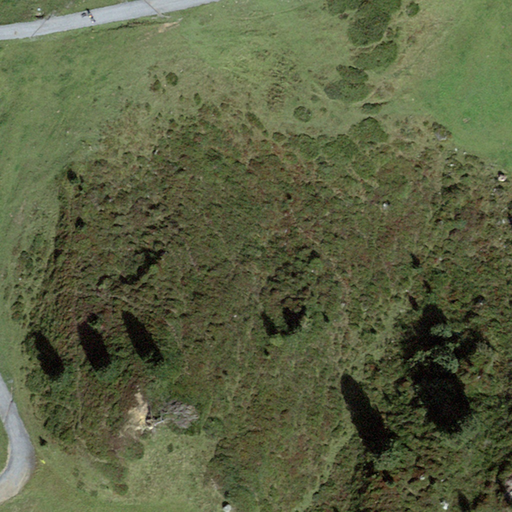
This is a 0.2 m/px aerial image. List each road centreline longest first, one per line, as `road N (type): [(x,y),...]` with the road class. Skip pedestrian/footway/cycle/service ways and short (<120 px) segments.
road 1 (track): [(0,390),(86,498),(123,511)]
road 2 (track): [(168,0),(0,20)]
